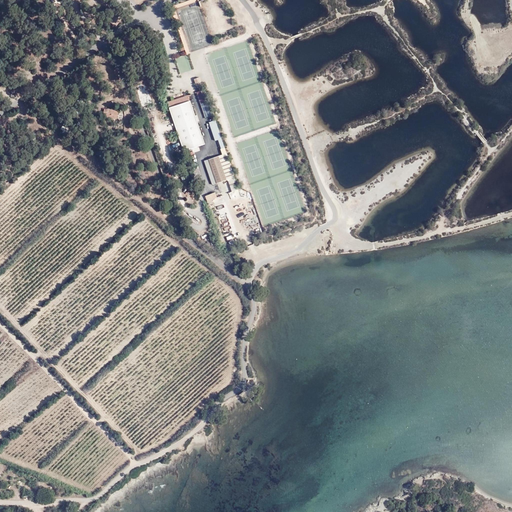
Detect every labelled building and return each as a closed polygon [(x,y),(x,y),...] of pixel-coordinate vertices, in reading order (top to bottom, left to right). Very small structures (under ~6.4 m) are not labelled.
[(117,19),(119,16),(116,14),(110,21),(116,25),(120,21),(117,19)] [(177,57),(180,72),(192,71),(189,55),(177,57)] [(197,88),(203,86),(201,77),(194,79),(197,88)] [(214,115),(205,89),(197,92),(206,118),(214,115)] [(172,106),(179,104),(190,100),(188,95),(170,101),(172,105),(172,106)] [(190,100),(179,104),(191,140),(202,136),(190,100)] [(116,119),(118,111),(108,109),(107,110),(104,109),(103,113),(106,114),(106,116),(116,119)] [(219,140),(222,138),(217,123),(211,125),(216,141),(219,140)] [(226,154),(209,160),(217,183),(228,180),(234,177),(226,154)] [(234,177),(228,180),(232,192),(239,189),(234,177)] [(207,188),(209,194),(219,191),(217,185),(207,188)] [(209,205),(213,203),(212,200),(218,198),(215,192),(205,196),(209,205)]
